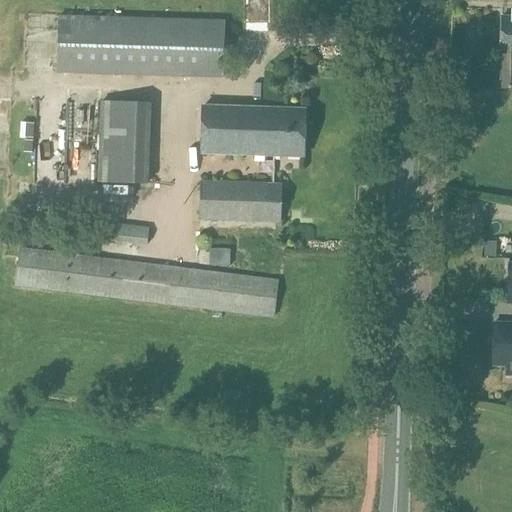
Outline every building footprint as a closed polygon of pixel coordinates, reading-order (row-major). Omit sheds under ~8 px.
[(226,21),(59,16),(57,74),(224,79),(226,21)] [(500,88),(511,88),(511,16),(502,17),(500,88)] [(101,101),(98,183),(149,185),(151,104),(101,101)] [(304,158),(305,109),(204,106),(203,154),(304,158)] [(89,175),(89,151),(66,152),(66,176),(89,175)] [(283,184),(201,181),(200,221),(282,224),(283,184)] [(107,223),(104,241),(148,246),(150,228),(107,223)] [(496,258),(497,242),(485,242),(484,257),(496,258)] [(279,280),(20,248),(15,287),(275,319),(279,280)] [(511,323),(495,323),(493,365),(507,366),(506,376),(511,375),(511,323)]
